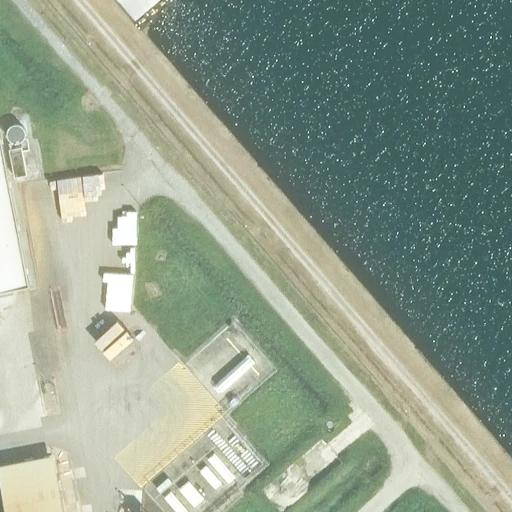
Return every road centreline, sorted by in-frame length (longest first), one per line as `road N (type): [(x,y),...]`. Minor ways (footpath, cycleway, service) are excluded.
road 1 (unknown): [(369,511),(422,466),(170,179),(140,180),(64,234),(59,251),(95,424)]
road 2 (unknown): [(83,0),(511,496)]
